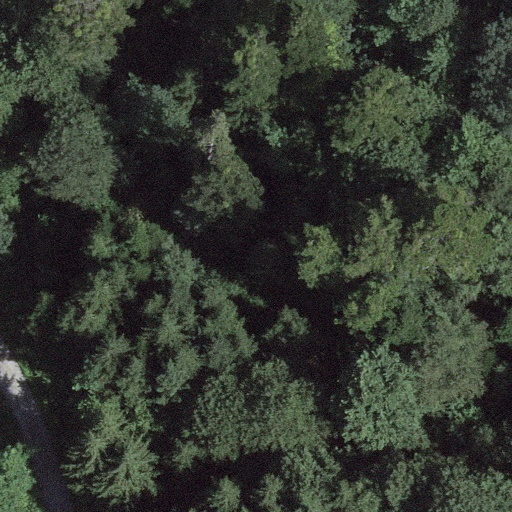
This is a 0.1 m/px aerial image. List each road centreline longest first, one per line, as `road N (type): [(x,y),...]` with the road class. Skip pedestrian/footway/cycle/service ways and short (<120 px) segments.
road 1 (track): [(511,175),(365,53),(329,0)]
road 2 (track): [(0,353),(46,437),(54,511)]
